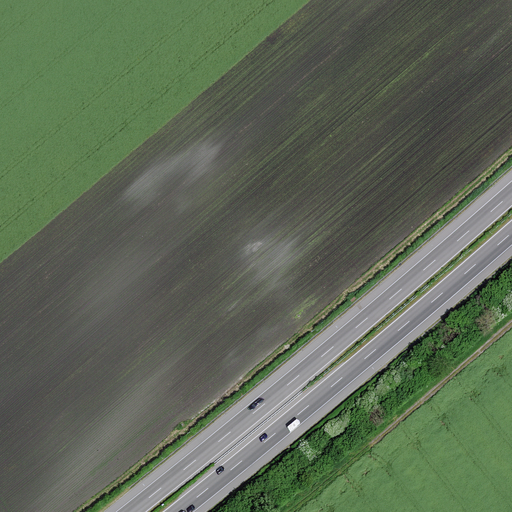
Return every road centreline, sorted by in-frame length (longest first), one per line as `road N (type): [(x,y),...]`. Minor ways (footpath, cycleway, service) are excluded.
road 1 (motorway): [(511,192),(130,511)]
road 2 (motorway): [(178,511),(511,232)]
road 3 (track): [(511,321),(294,511)]
